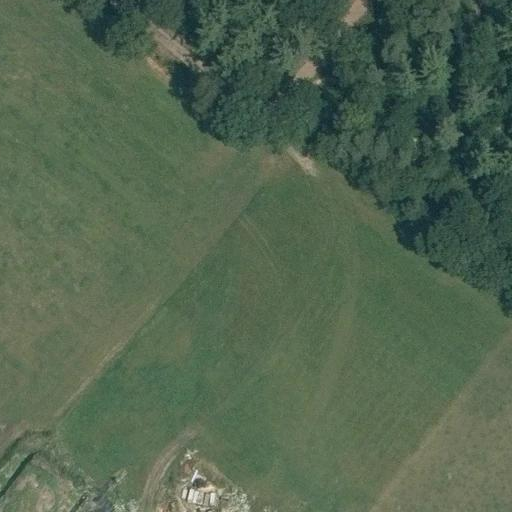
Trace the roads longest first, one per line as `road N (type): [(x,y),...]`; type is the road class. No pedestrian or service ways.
road 1 (track): [(113,0),(244,101),(266,108),(288,101),(369,0)]
road 2 (unknown): [(472,0),(478,60),(494,95),(511,108)]
